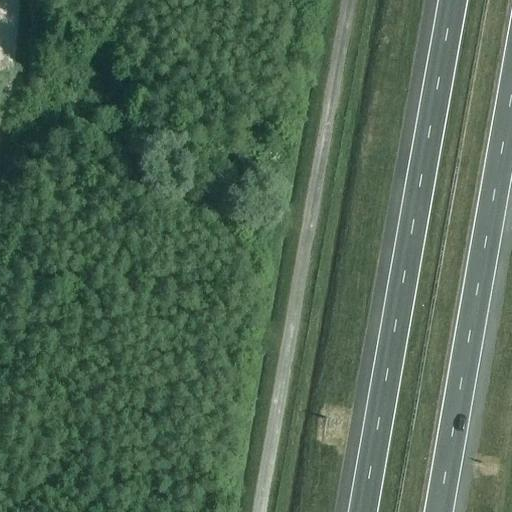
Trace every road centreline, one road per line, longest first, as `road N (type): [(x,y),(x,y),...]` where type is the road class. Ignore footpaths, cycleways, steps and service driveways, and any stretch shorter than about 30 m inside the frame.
road 1 (motorway): [(453,0),(364,511)]
road 2 (unclassified): [(349,0),(260,511)]
road 3 (motorway): [(439,511),(511,97)]
